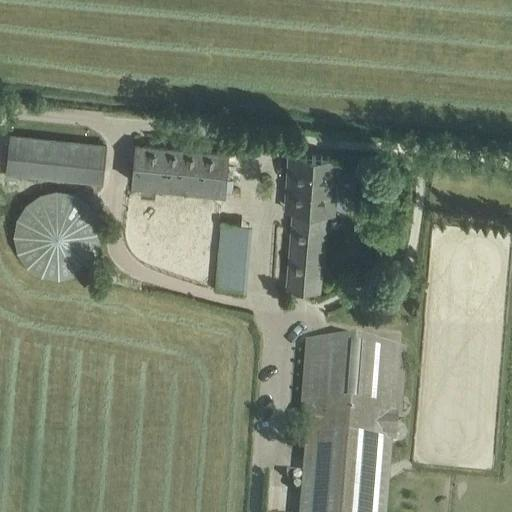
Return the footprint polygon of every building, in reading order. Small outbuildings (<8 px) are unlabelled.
[(108,145),(12,134),(7,174),(104,184),(108,145)] [(132,184),(225,193),(229,156),(136,147),(132,184)] [(289,288),(301,289),(319,290),(325,215),(329,215),(333,159),(296,156),(291,213),(294,213),(289,288)] [(222,222),(216,290),(248,292),(253,225),(222,222)] [(300,511),(386,511),(392,443),(396,443),(398,424),(394,423),(399,352),(313,346),(308,416),(304,416),(302,436),(306,436),(300,511)]
